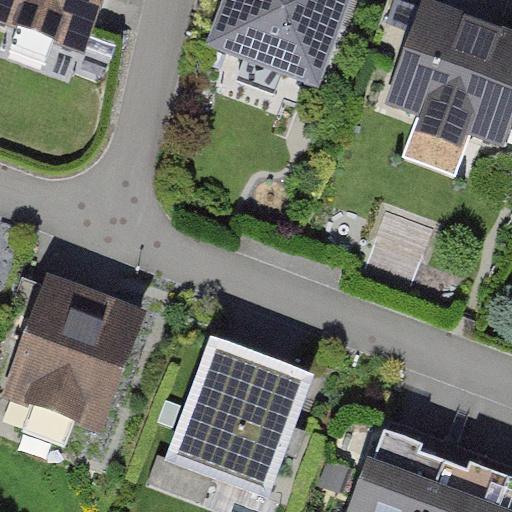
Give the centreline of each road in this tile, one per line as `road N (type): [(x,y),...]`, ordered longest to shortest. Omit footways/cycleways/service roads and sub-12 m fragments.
road 1 (residential): [(125,223),(511,382)]
road 2 (residential): [(176,0),(125,223)]
road 3 (residential): [(125,223),(0,180)]
